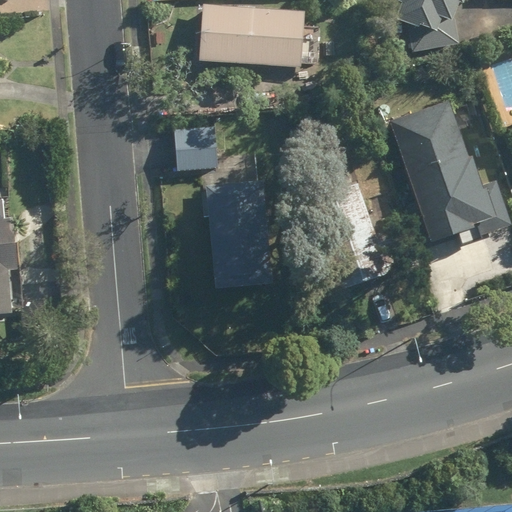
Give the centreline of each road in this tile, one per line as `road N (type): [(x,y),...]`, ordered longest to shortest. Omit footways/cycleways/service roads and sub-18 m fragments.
road 1 (residential): [(125,436),(93,0)]
road 2 (secondary): [(125,436),(332,412),(511,364)]
road 3 (secondary): [(0,443),(125,436)]
